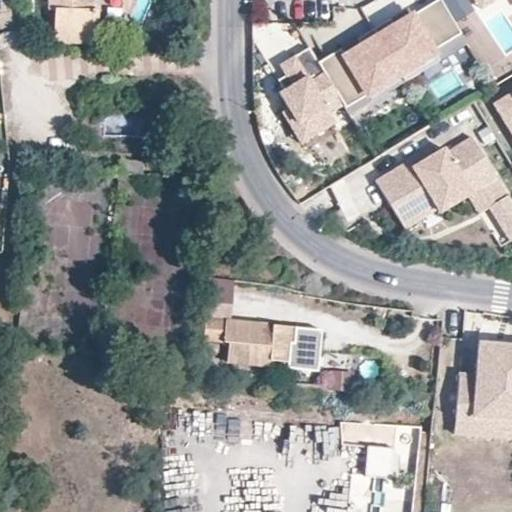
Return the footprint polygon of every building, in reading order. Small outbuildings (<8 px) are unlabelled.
[(48,0),(49,10),(54,10),(54,41),(97,42),(98,10),(94,10),(83,10),(82,0),(48,0)] [(94,10),(93,0),(82,0),(83,10),(94,10)] [(415,61),(461,33),(454,21),(440,0),(436,0),(412,15),(411,15),(413,18),(395,28),(390,19),(374,29),(405,81),(421,71),(415,61)] [(475,0),(440,0),(454,21),(479,5),(476,1),(475,0)] [(478,0),(476,1),(479,5),(481,8),(493,0),(478,0)] [(412,15),(408,8),(390,19),(395,28),(413,18),(411,15),(412,15)] [(405,81),(374,29),(358,38),(363,48),(346,58),(340,49),(318,62),(343,104),(345,107),(367,94),(365,90),(383,80),(389,91),(405,81)] [(0,52),(23,52),(22,32),(0,33),(0,52)] [(421,71),(467,44),(461,33),(415,61),(421,71)] [(346,58),(363,48),(358,38),(340,49),(346,58)] [(318,62),(309,48),(280,65),(286,75),(288,78),(280,83),(284,91),(280,93),(289,108),(298,123),(303,119),(313,136),(335,123),(329,113),(343,104),(318,62)] [(68,53),(37,55),(38,78),(69,76),(68,53)] [(280,83),(288,78),(286,75),(278,80),(280,83)] [(349,114),(389,91),(383,80),(365,90),(367,94),(345,107),(349,114)] [(511,92),(494,104),(511,134),(511,92)] [(289,108),(282,112),(301,143),(313,136),(303,119),(298,123),(289,108)] [(495,178),(471,137),(445,152),(443,148),(412,167),(408,160),(374,181),(396,216),(429,196),(436,208),(438,212),(495,178)] [(403,229),(436,208),(429,196),(396,216),(403,229)] [(511,239),(511,205),(506,196),(488,207),(509,241),(511,239)] [(254,322),(205,317),(203,339),(227,342),(226,362),(270,366),(271,359),(287,361),(288,340),(292,341),(293,326),(267,323),(267,333),(253,331),(254,322)] [(267,323),(254,322),(253,331),(267,333),(267,323)] [(322,328),(293,326),(292,341),(288,340),(287,361),(286,367),(318,370),(322,328)] [(496,349),(480,348),(477,380),(460,379),(456,423),(474,424),(474,421),(511,424),(511,369),(494,368),(496,349)] [(511,350),(496,349),(494,368),(511,369),(511,350)] [(353,373),(328,371),(328,387),(352,389),(353,373)] [(474,424),(456,423),(455,438),(511,442),(511,424),(474,421),(474,424)] [(395,478),(396,448),(366,447),(365,477),(395,478)] [(347,473),(346,511),(369,511),(370,500),(371,500),(371,473),(347,473)]
